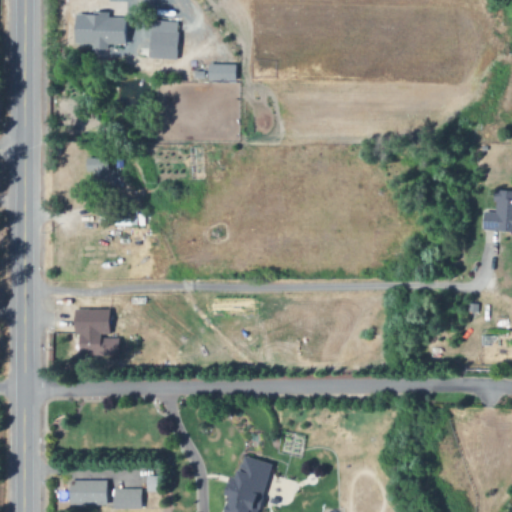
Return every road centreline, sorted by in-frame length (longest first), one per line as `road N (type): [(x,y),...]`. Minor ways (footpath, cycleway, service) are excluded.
road 1 (tertiary): [(25,0),(20,511)]
road 2 (residential): [(20,391),(511,387)]
